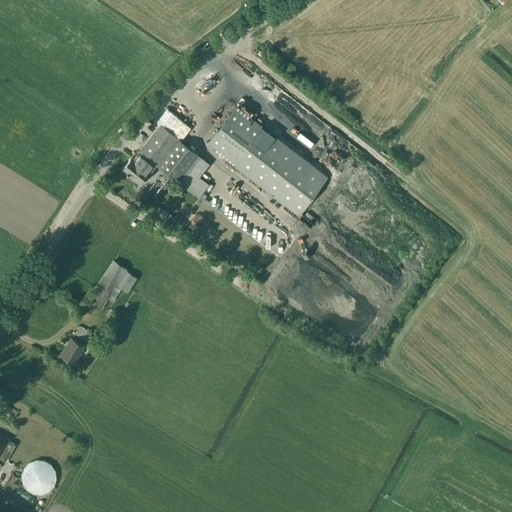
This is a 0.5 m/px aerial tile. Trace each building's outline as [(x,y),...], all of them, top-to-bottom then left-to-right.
[(505,0),(483,0),(493,11),(505,0)] [(215,88),(221,92),(224,87),(217,84),(215,88)] [(212,93),(209,98),(219,105),(222,100),(212,93)] [(328,176),(297,152),(236,105),(206,143),(299,214),(328,176)] [(160,124),(180,140),(191,127),(167,109),(157,122),(158,124),(159,125),(160,124)] [(177,180),(198,154),(160,124),(133,158),(132,157),(122,169),(141,184),(156,164),(177,180)] [(333,146),(329,149),(335,158),(339,154),(333,146)] [(332,170),(336,167),(329,158),(325,162),(332,170)] [(175,215),(171,222),(180,227),(184,221),(175,215)] [(450,237),(442,231),(439,235),(433,230),(430,234),(443,245),(450,237)] [(116,285),(127,269),(113,260),(86,300),(100,309),(107,298),(112,301),(121,288),(116,285)] [(277,281),(282,275),(273,268),(268,273),(277,281)] [(128,291),(137,278),(126,271),(117,284),(128,291)] [(45,297),(51,301),(56,294),(50,290),(45,297)] [(122,310),(120,314),(130,318),(132,314),(122,310)] [(86,340),(91,333),(80,325),(75,333),(86,340)] [(73,362),(84,345),(72,337),(61,354),(73,362)] [(10,439),(0,433),(0,465),(1,463),(0,462),(0,458),(5,461),(15,444),(9,441),(10,439)] [(20,477),(20,478),(20,479),(21,481),(21,482),(21,484),(22,485),(22,486),(23,488),(25,490),(25,491),(26,491),(28,493),(29,493),(31,494),(32,495),(34,495),(36,496),(38,496),(39,496),(40,496),(41,496),(43,495),(45,495),(46,494),(48,493),(49,492),(51,491),(52,490),(53,488),(54,486),(55,485),(55,484),(56,482),(56,480),(56,479),(56,477),(56,476),(56,475),(56,473),(55,471),(55,470),(54,468),(53,467),(51,466),(50,464),(49,463),(47,462),(46,462),(44,461),(42,460),(40,460),(39,460),(37,460),(36,460),(34,461),(32,461),(29,462),(28,463),(27,464),(26,465),(25,466),(23,468),(22,470),(22,471),(21,473),(21,474),(21,476),(20,476),(20,477)]
